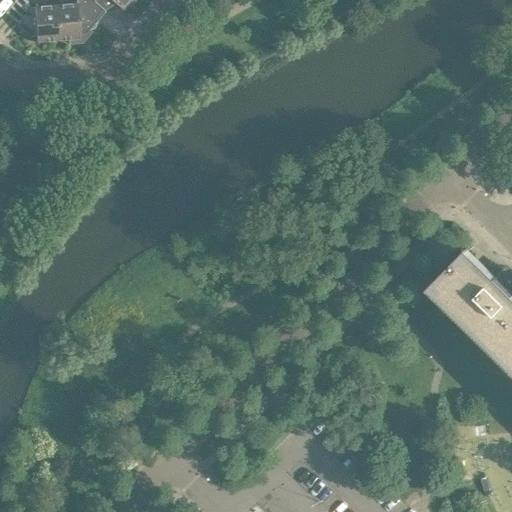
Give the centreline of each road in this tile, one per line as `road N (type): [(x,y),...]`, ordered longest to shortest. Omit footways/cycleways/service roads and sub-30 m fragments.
road 1 (residential): [(165,469),(457,173)]
road 2 (unclassified): [(0,72),(9,80),(105,77),(172,0)]
road 3 (residential): [(368,511),(297,442),(270,468)]
